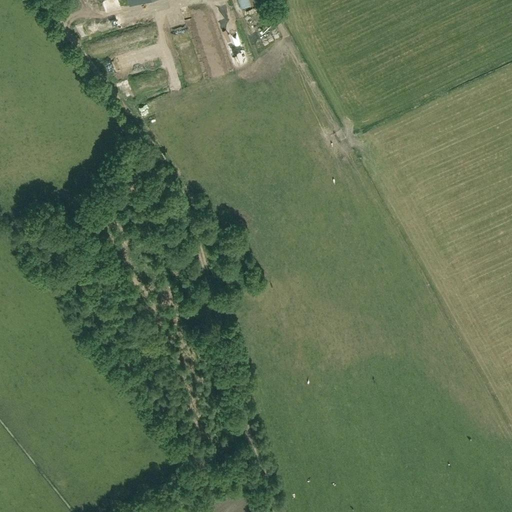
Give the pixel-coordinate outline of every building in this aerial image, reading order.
[(149,3),(150,16),(161,16),(160,2),(149,3)] [(231,46),(238,67),(250,63),(243,42),(231,46)] [(155,50),(158,60),(168,58),(164,47),(155,50)] [(113,71),(123,65),(118,56),(108,62),(113,71)] [(165,59),(173,94),(186,90),(184,84),(178,85),(175,73),(179,72),(177,63),(171,65),(169,58),(165,59)] [(176,103),(176,112),(184,112),(184,103),(176,103)] [(346,131),(335,136),(338,144),(349,140),(346,131)]
